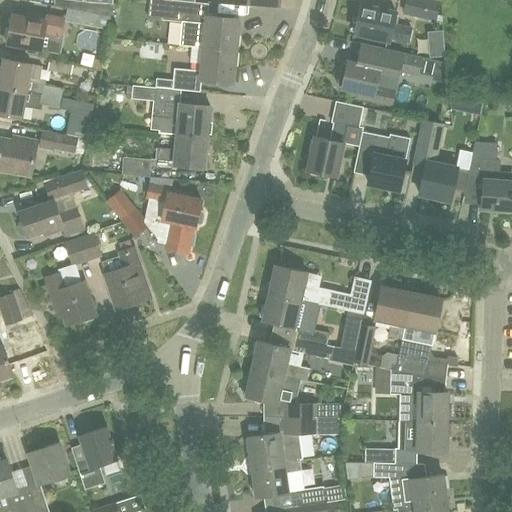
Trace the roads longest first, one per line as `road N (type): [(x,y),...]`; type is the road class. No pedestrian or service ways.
road 1 (residential): [(245,196),(495,246)]
road 2 (residential): [(507,481),(489,447),(495,246)]
road 3 (residential): [(245,196),(318,0)]
road 4 (residential): [(0,419),(185,362)]
road 5 (residential): [(185,362),(245,196)]
road 6 (residential): [(199,511),(185,362)]
